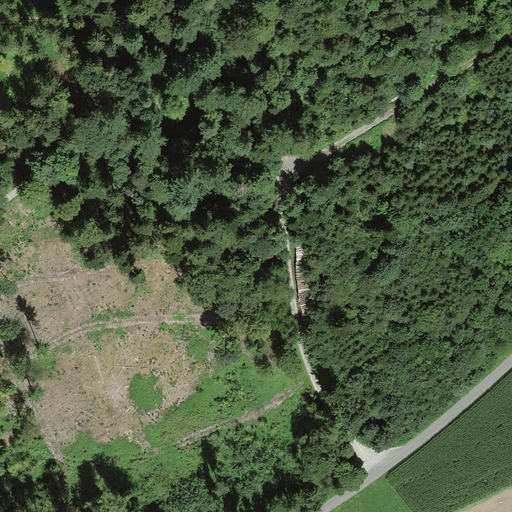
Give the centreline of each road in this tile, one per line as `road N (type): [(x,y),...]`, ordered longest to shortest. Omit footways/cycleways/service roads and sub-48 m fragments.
road 1 (track): [(252,0),(307,356),(324,401),(381,470)]
road 2 (track): [(279,172),(511,38)]
road 3 (unclassified): [(318,511),(381,470),(511,359)]
road 4 (track): [(0,197),(49,157),(113,64),(131,0)]
